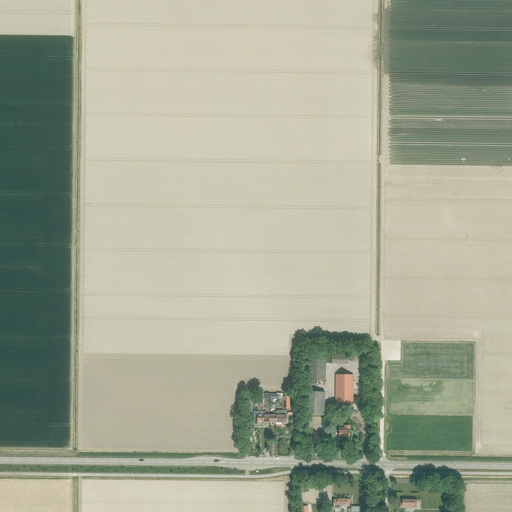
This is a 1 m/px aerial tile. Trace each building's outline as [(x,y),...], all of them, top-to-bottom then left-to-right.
[(348,355),(347,355),(332,355),(331,364),(348,364),(348,355)] [(325,379),(326,359),(308,359),(307,379),(325,379)] [(353,404),(353,375),(336,375),(335,403),(353,404)] [(306,392),(306,415),(324,416),(325,392),(306,392)] [(286,411),(282,410),(276,410),(276,412),(276,423),(286,423),(286,411)] [(339,436),(349,437),(349,425),(344,425),(344,428),(339,428),(339,436)] [(347,499),(337,499),(337,500),(334,500),(334,509),(341,509),(341,505),(347,505),(347,504),(350,504),(350,499),(347,499)] [(417,500),(412,500),(402,500),(402,502),(400,502),(400,508),(416,508),(417,500)]
